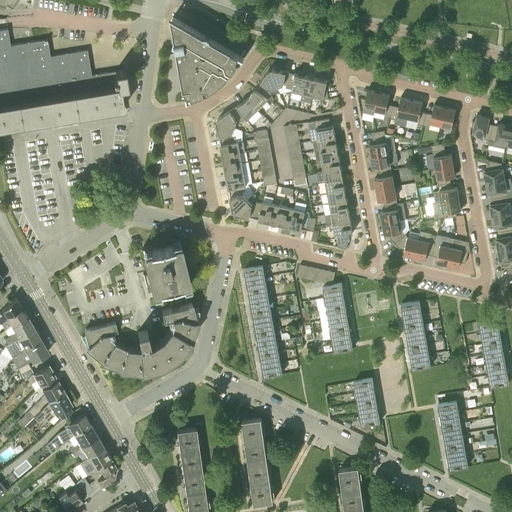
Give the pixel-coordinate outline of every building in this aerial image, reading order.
[(212,88),(217,86),(219,84),(225,79),(230,74),(231,73),(232,70),(233,70),(236,66),(239,61),(246,50),(238,45),(230,53),(175,21),(175,20),(174,13),(172,14),(173,17),(174,24),(176,36),(172,37),(174,45),(178,48),(187,96),(182,97),(182,99),(187,98),(192,97),(197,96),(199,95),(203,93),(208,91),(210,90),(212,88)] [(7,28),(0,29),(0,127),(124,107),(121,87),(128,85),(125,69),(91,75),(87,49),(50,56),(47,39),(10,45),(7,28)] [(286,87),(291,89),(292,89),(294,76),(289,75),(290,72),(272,68),(271,69),(277,86),(283,84),(286,84),(286,87)] [(261,86),(258,90),(268,98),(271,93),(269,91),(271,89),(277,86),(271,69),(268,69),(258,84),(261,86)] [(294,76),(292,89),(291,89),(291,91),(302,93),(306,75),(295,73),(294,76)] [(302,93),(312,95),(316,78),(306,75),(302,93)] [(316,78),(312,95),(329,99),(327,89),(326,89),(325,89),(327,81),(330,81),(316,78)] [(255,88),(247,98),(258,109),(269,98),(268,98),(258,90),(255,88)] [(378,92),(367,89),(363,107),(374,110),(378,92)] [(384,116),(390,118),(393,105),(387,104),(389,94),(378,92),(374,110),(385,112),(384,116)] [(396,119),(397,115),(408,117),(412,99),(401,97),(398,106),(393,105),(390,118),(396,119)] [(240,108),(246,118),(247,119),(258,109),(247,98),(246,100),(237,105),(239,108),(240,108)] [(423,125),(426,113),(420,111),(423,102),(412,99),(408,117),(419,119),(418,124),(423,125)] [(430,122),(441,125),(445,107),(434,104),(432,114),(426,113),(423,125),(429,126),(430,122)] [(445,107),(441,125),(452,127),(454,115),(456,109),(445,107)] [(241,121),(246,118),(240,108),(239,108),(235,111),(233,108),(218,118),(217,120),(234,127),(237,121),(240,119),(241,121)] [(477,115),(476,121),(472,120),(471,128),(474,128),(473,134),(484,137),(484,138),(490,140),(492,127),(487,126),(489,117),(477,114),(477,115)] [(318,139),(335,136),(333,125),(330,125),(329,118),(314,120),(318,139)] [(232,133),(234,127),(217,120),(216,122),(220,139),(223,139),(224,144),(224,145),(236,142),(235,135),(232,136),(232,133)] [(285,132),(297,130),(296,124),(292,125),(291,123),(288,124),(288,125),(284,126),(285,132)] [(505,148),(506,143),(510,125),(499,123),(499,124),(498,128),(492,127),(490,140),(488,144),(505,148)] [(256,137),(268,135),(267,129),(255,131),(256,136),(256,137)] [(286,138),(299,136),(297,130),(285,132),(286,138)] [(257,143),(269,141),(268,135),(256,137),(257,143)] [(287,144),(300,142),(299,136),(286,138),(287,144)] [(315,151),(319,150),(337,147),(335,136),(318,139),(313,139),(315,151)] [(370,156),(388,153),(385,136),(373,138),(374,144),(368,145),(370,156)] [(221,145),(223,156),(241,153),(239,141),(236,142),(224,145),(224,144),(221,144),(221,145)] [(258,149),(270,147),(269,141),(257,143),(258,149)] [(288,150),(301,147),(300,142),(287,144),(288,150)] [(259,155),(272,153),(270,147),(258,149),(259,155)] [(290,156),(302,153),(301,147),(288,150),(290,156)] [(317,161),(321,161),(339,157),(337,147),(319,150),(315,151),(317,161)] [(429,169),(435,168),(453,164),(451,153),(446,154),(445,148),(432,150),(432,153),(426,154),(429,169)] [(388,153),(370,156),(372,167),(378,166),(379,172),(391,169),(390,164),(398,162),(396,151),(388,153)] [(223,156),(225,166),(243,163),(241,153),(223,156)] [(260,161),(273,159),(272,153),(259,155),(260,161)] [(291,162),(303,159),(302,153),(290,156),(291,162)] [(323,171),(341,168),(339,157),(321,161),(323,170),(323,171)] [(261,167),(274,165),(273,159),(260,161),(261,167)] [(292,167),(304,165),(303,159),(291,162),(292,167)] [(502,163),(488,160),(490,170),(485,171),(485,170),(484,170),(486,182),(504,179),(502,163)] [(226,176),(244,173),(243,163),(225,166),(226,176)] [(438,184),(451,182),(450,176),(455,175),(453,164),(435,168),(438,184)] [(262,173),(275,171),(274,165),(261,167),(262,173)] [(293,173),(305,171),(304,165),(292,167),(293,173)] [(325,182),(343,178),(341,168),(323,171),(323,170),(316,171),(318,183),(325,182)] [(376,189),(394,186),(391,169),(379,172),(380,177),(374,178),(376,189)] [(264,179),(276,176),(275,171),(262,173),(264,179)] [(294,179),(306,177),(305,171),(293,173),(294,179)] [(246,184),(244,173),(226,176),(229,188),(232,187),(244,185),(246,184)] [(327,192),(345,189),(343,178),(325,182),(327,192)] [(504,179),(486,182),(489,193),(494,192),(495,198),(507,195),(504,179)] [(441,200),(441,201),(459,198),(457,187),(452,188),(451,182),(438,184),(439,190),(433,191),(435,201),(441,200)] [(233,210),(234,212),(248,199),(243,194),(243,191),(245,190),(244,185),(232,187),(233,192),(230,193),(233,210)] [(385,205),(397,203),(394,186),(376,189),(378,200),(384,199),(385,205)] [(329,203),(347,200),(345,189),(327,192),(329,203)] [(507,195),(495,198),(496,203),(491,204),(490,204),(492,215),(510,212),(507,195)] [(459,198),(441,201),(444,218),(457,216),(456,210),(461,209),(459,198)] [(236,213),(253,217),(254,214),(259,215),(260,215),(262,203),(256,201),(255,204),(252,204),(248,199),(234,212),(236,213)] [(331,214),(349,210),(347,200),(329,203),(331,214)] [(259,215),(258,218),(270,221),(273,203),(262,201),(262,203),(260,215),(259,215)] [(382,223),(400,220),(406,219),(403,202),(397,203),(385,205),(386,211),(380,212),(382,223)] [(270,221),(280,223),(284,206),(273,203),(270,221)] [(280,223),(290,226),(295,208),(284,206),(280,223)] [(290,226),(308,230),(310,217),(304,216),(305,210),(295,208),(290,226)] [(333,224),(351,221),(349,210),(331,214),(333,224)] [(511,211),(510,212),(492,215),(494,227),(495,227),(495,226),(500,225),(501,231),(511,229),(511,211)] [(310,217),(308,230),(313,231),(316,218),(310,217)] [(395,243),(405,233),(402,231),(400,220),(382,223),(384,234),(390,233),(391,239),(395,243)] [(338,246),(347,248),(350,232),(353,232),(351,221),(333,224),(335,235),(336,235),(338,246)] [(314,229),(312,240),(320,241),(322,231),(314,229)] [(498,249),(511,246),(511,229),(501,231),(502,237),(497,238),(497,237),(496,237),(498,249)] [(426,254),(432,255),(435,243),(428,241),(430,233),(420,231),(418,239),(414,256),(425,259),(426,254)] [(403,254),(414,256),(418,239),(407,236),(405,233),(395,243),(399,247),(405,249),(403,254)] [(452,247),(451,246),(447,264),(458,267),(460,261),(465,263),(468,250),(470,251),(468,241),(454,237),(452,247)] [(144,250),(143,247),(142,248),(147,268),(148,268),(149,272),(148,272),(148,274),(143,275),(145,283),(150,282),(153,293),(154,293),(154,290),(188,281),(189,284),(190,284),(179,239),(178,239),(178,242),(144,250)] [(436,262),(447,264),(451,246),(435,243),(432,255),(438,256),(436,262)] [(511,246),(498,249),(502,266),(508,265),(511,268),(511,246)] [(297,276),(303,277),(306,265),(300,264),(297,276)] [(303,277),(309,279),(312,266),(306,265),(303,277)] [(247,279),(264,276),(262,266),(245,269),(247,279)] [(309,279),(315,280),(318,268),(312,266),(309,279)] [(315,280),(321,281),(324,269),(318,268),(315,280)] [(321,281),(327,283),(330,270),(324,269),(321,281)] [(330,270),(327,283),(332,284),(335,272),(330,270)] [(249,290),(266,287),(264,276),(247,279),(249,290)] [(326,297),(343,294),(341,283),(324,286),(326,297)] [(251,301),(268,298),(266,287),(249,290),(251,301)] [(328,308),(345,305),(343,294),(326,297),(328,308)] [(12,299),(0,311),(0,321),(3,319),(7,317),(7,315),(22,306),(16,297),(12,299)] [(253,312),(270,308),(268,298),(251,301),(253,312)] [(319,309),(325,308),(323,299),(316,301),(318,310),(319,309)] [(404,314),(421,311),(419,301),(402,304),(404,314)] [(142,342),(144,349),(139,350),(125,348),(113,343),(107,338),(106,334),(117,331),(115,321),(85,329),(86,333),(81,336),(86,346),(101,359),(101,360),(119,368),(139,370),(159,365),(159,366),(176,355),(177,356),(190,340),(198,321),(198,320),(199,308),(193,308),(191,303),(161,310),(164,320),(175,317),(176,321),(173,329),(164,339),(153,346),(149,347),(147,340),(149,340),(147,330),(137,332),(139,342),(142,342)] [(329,318),(347,315),(345,305),(328,308),(329,318)] [(22,306),(7,315),(7,317),(3,319),(0,321),(0,329),(2,332),(4,331),(12,325),(28,316),(22,306)] [(255,322),(272,319),(270,308),(253,312),(255,322)] [(405,325),(423,322),(421,311),(404,314),(405,325)] [(331,329),(349,326),(347,315),(329,318),(331,329)] [(4,338),(8,343),(8,344),(19,337),(35,328),(28,316),(12,325),(4,331),(8,336),(4,338)] [(482,332),(499,329),(497,318),(480,321),(482,332)] [(257,333),(274,330),(272,319),(255,322),(257,333)] [(407,336),(425,333),(423,322),(405,325),(407,336)] [(333,340),(350,337),(349,326),(331,329),(333,340)] [(19,337),(8,344),(8,343),(6,344),(13,356),(41,339),(35,328),(19,337)] [(483,343),(501,340),(499,329),(482,332),(483,343)] [(259,344),(276,340),(274,330),(257,333),(259,344)] [(409,347),(427,344),(425,333),(407,336),(409,347)] [(350,337),(333,340),(335,351),(352,348),(350,337)] [(18,365),(31,358),(32,361),(49,351),(41,339),(13,356),(18,365)] [(261,354),(278,351),(276,340),(259,344),(261,354)] [(485,353),(503,350),(501,340),(483,343),(485,353)] [(411,357),(429,354),(427,344),(409,347),(411,357)] [(316,347),(309,348),(310,355),(315,354),(317,354),(316,347)] [(487,364),(505,361),(503,350),(485,353),(487,364)] [(262,365),(280,362),(278,351),(261,354),(262,365)] [(429,354),(411,357),(413,368),(430,365),(429,354)] [(489,375),(506,372),(505,361),(487,364),(489,375)] [(280,362),(262,365),(264,376),(282,372),(280,362)] [(18,368),(21,373),(31,368),(28,363),(18,368)] [(39,385),(53,377),(56,376),(49,364),(33,373),(31,368),(21,373),(25,380),(27,378),(31,383),(37,380),(39,385)] [(506,372),(489,375),(491,385),(508,382),(506,372)] [(49,400),(65,391),(58,380),(55,381),(53,377),(39,385),(41,388),(48,400),(49,400)] [(356,392),(374,389),(372,378),(354,381),(356,392)] [(358,403),(376,400),(374,389),(356,392),(358,403)] [(72,404),(65,391),(49,400),(48,400),(48,401),(28,419),(25,422),(26,423),(24,424),(29,430),(44,415),(49,420),(56,413),(59,419),(72,411),(69,405),(72,404)] [(21,417),(25,422),(28,419),(48,401),(43,396),(21,417)] [(360,413),(377,410),(376,400),(358,403),(360,413)] [(441,415),(458,412),(456,401),(439,404),(441,415)] [(377,410),(360,413),(362,424),(379,421),(377,410)] [(443,425),(460,422),(458,412),(441,415),(443,425)] [(64,442),(71,437),(74,434),(91,424),(84,413),(68,422),(69,425),(58,432),(64,442)] [(242,420),(245,441),(264,438),(261,417),(242,420)] [(444,436),(462,433),(460,422),(443,425),(444,436)] [(70,449),(72,452),(77,449),(77,448),(81,445),(97,435),(91,424),(74,434),(71,437),(76,444),(70,449)] [(176,429),(179,450),(198,447),(195,426),(176,429)] [(446,447),(464,444),(462,433),(444,436),(446,447)] [(75,457),(85,451),(88,456),(104,446),(97,435),(81,445),(77,448),(77,449),(72,452),(75,457)] [(248,461),(267,459),(264,438),(245,441),(248,461)] [(448,458),(466,454),(464,444),(446,447),(448,458)] [(90,472),(98,466),(111,457),(104,446),(88,456),(79,462),(87,475),(90,472)] [(182,471),(201,468),(198,447),(179,450),(182,471)] [(466,454),(448,458),(450,468),(467,465),(466,454)] [(89,483),(94,490),(114,476),(116,466),(111,457),(98,466),(90,472),(95,479),(89,483)] [(248,461),(251,482),(270,480),(267,459),(248,461)] [(339,468),(342,489),(361,486),(358,465),(339,468)] [(201,468),(182,471),(185,492),(204,489),(201,468)] [(59,481),(62,485),(72,479),(68,474),(59,481)] [(77,483),(79,486),(81,485),(88,494),(94,490),(89,483),(84,477),(77,482),(77,483)] [(66,490),(75,484),(72,479),(62,485),(66,490)] [(254,503),(273,500),(270,480),(251,482),(254,503)] [(345,510),(364,507),(361,486),(342,489),(345,510)] [(66,490),(58,496),(68,509),(82,499),(77,491),(79,490),(77,487),(68,493),(66,490)] [(25,498),(30,494),(26,489),(21,493),(25,498)] [(192,511),(207,510),(204,489),(185,492),(188,511),(192,511)] [(140,511),(133,500),(128,503),(126,500),(106,511),(140,511)]
